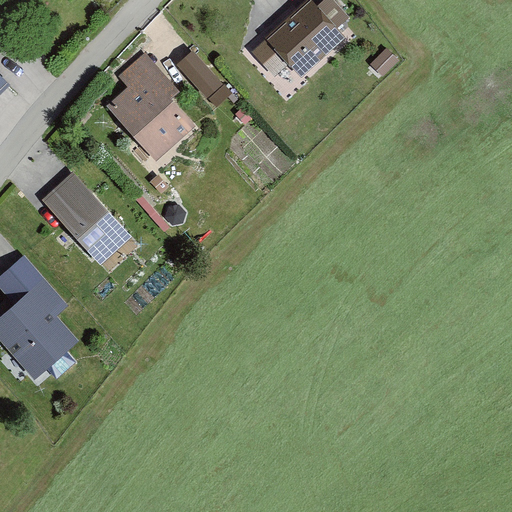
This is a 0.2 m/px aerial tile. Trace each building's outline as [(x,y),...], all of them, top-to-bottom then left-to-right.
[(290,83),(336,42),(303,5),(257,47),(290,83)] [(193,46),(177,61),(219,105),(235,90),(193,46)] [(160,104),(171,96),(141,58),(114,79),(127,96),(105,113),(147,168),(186,138),(160,104)] [(0,96),(12,86),(0,72),(0,96)] [(96,267),(132,238),(77,172),(41,201),(96,267)] [(0,275),(0,284),(14,303),(0,315),(0,340),(34,380),(78,342),(35,292),(46,284),(25,257),(0,275)]
